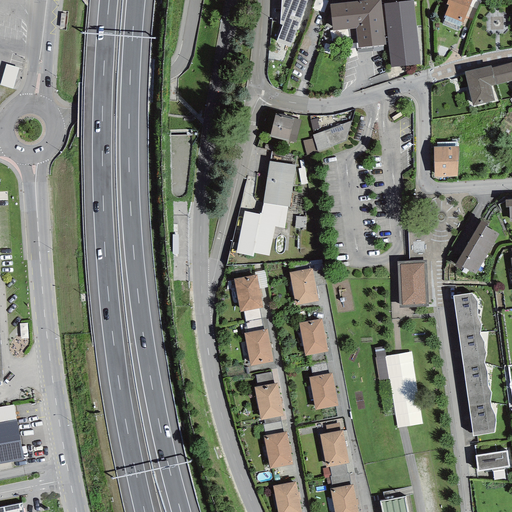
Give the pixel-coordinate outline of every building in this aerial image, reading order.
[(306,0),(281,0),(278,37),(294,42),(306,0)] [(382,0),(329,0),(332,25),(354,23),(356,44),(387,40),(382,0)] [(414,0),(399,0),(387,2),(395,68),(422,64),(414,0)] [(474,0),(447,0),(439,18),(461,28),(474,0)] [(7,60),(1,81),(14,85),(20,64),(7,60)] [(466,76),(473,107),(492,102),(489,88),(511,81),(511,66),(510,67),(491,73),(490,69),(466,76)] [(300,117),(277,112),(273,134),(296,138),(300,117)] [(347,143),(352,118),(303,133),(309,155),(347,143)] [(458,151),(433,151),(433,180),(458,181),(458,151)] [(300,162),(272,157),(264,210),(246,207),(240,248),(272,254),(277,224),(290,226),(300,162)] [(498,232),(479,221),(457,259),(476,270),(498,232)] [(423,264),(399,266),(402,307),(425,306),(423,264)] [(311,273),(288,278),(295,310),(318,306),(311,273)] [(255,280),(233,284),(239,315),(260,311),(255,280)] [(478,295),(451,299),(473,437),(499,433),(478,295)] [(322,323),(300,327),(306,361),(327,358),(322,323)] [(267,333),(243,337),(250,370),(273,365),(267,333)] [(413,347),(387,352),(401,425),(427,420),(413,347)] [(332,375),(308,380),(315,412),(338,408),(332,375)] [(277,388),(254,392),(260,424),(283,420),(277,388)] [(0,423),(16,420),(14,405),(0,407),(0,423)] [(0,423),(0,463),(23,460),(16,420),(0,423)] [(341,434),(318,438),(324,470),(347,466),(341,434)] [(286,436),(264,440),(269,472),(291,468),(286,436)] [(511,452),(511,443),(476,448),(479,466),(511,461),(511,452)] [(300,511),(296,485),(273,489),(276,511),(300,511)] [(355,511),(351,487),(329,490),(332,511),(355,511)] [(409,511),(406,491),(382,496),(385,511),(409,511)] [(22,511),(21,503),(0,507),(0,511),(22,511)]
